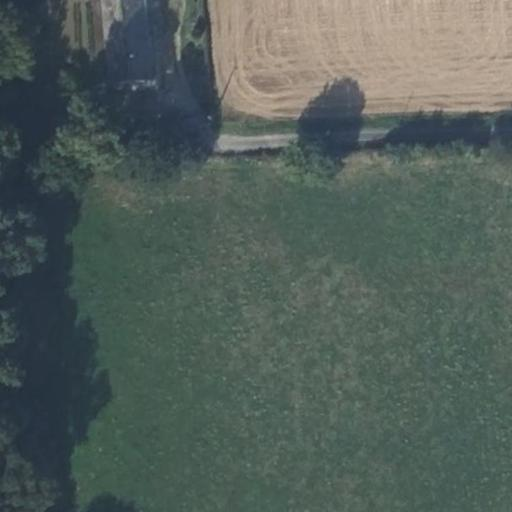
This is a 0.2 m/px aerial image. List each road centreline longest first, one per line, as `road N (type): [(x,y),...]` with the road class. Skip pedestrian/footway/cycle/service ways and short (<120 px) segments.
road 1 (track): [(157,131),(49,129),(0,404)]
road 2 (unclassified): [(511,124),(406,119),(157,131)]
